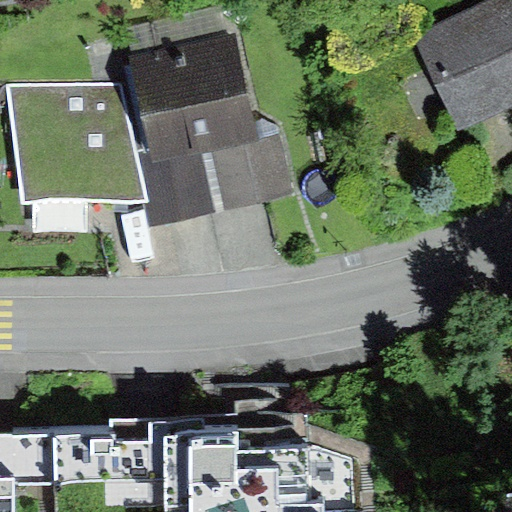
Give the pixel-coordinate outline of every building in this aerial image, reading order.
[(511,0),(481,0),(415,31),(458,121),(511,95),(511,0)] [(231,32),(135,54),(157,149),(138,153),(153,220),(294,188),(281,133),(256,139),(231,32)] [(120,87),(7,86),(23,198),(146,198),(120,87)] [(56,419),(57,482),(163,480),(163,510),(133,510),(133,511),(327,511),(327,501),(316,501),(315,433),(240,434),(240,416),(172,417),(171,405),(149,405),(150,430),(116,431),(116,418),(56,419)] [(0,511),(12,511),(12,466),(0,466),(0,511)]
